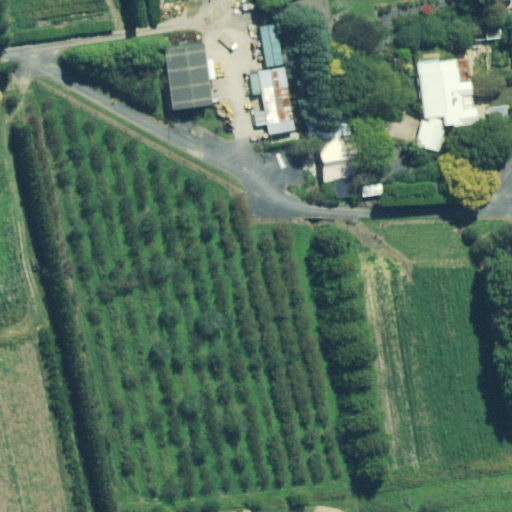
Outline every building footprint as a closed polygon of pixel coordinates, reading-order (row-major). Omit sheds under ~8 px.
[(276,24),(266,26),(273,67),(283,65),(276,24)] [(200,60),(198,41),(157,46),(165,112),(206,107),(203,80),(212,79),(210,58),(200,60)] [(442,128),(474,124),(465,58),(412,65),(419,120),(413,147),(437,153),(442,128)] [(262,110),(231,116),(234,130),(264,124),(267,136),(294,131),(283,67),(246,74),(250,96),(259,95),(262,110)] [(503,106),(487,108),(490,127),(506,125),(503,106)] [(314,139),(318,166),(320,184),(354,179),(351,161),(350,153),(349,147),(347,134),(314,139)]
